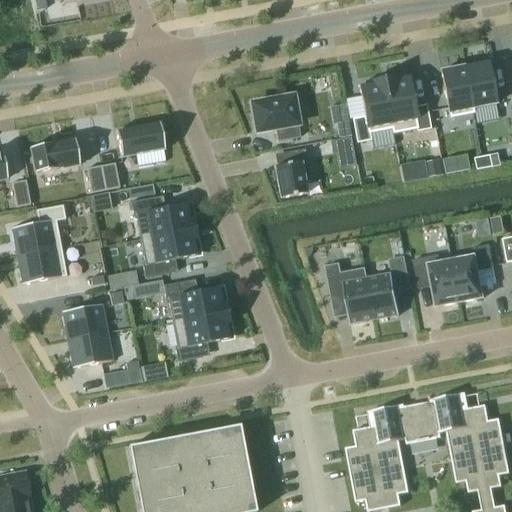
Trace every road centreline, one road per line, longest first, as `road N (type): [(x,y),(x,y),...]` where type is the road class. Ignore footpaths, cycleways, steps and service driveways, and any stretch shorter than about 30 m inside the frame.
road 1 (residential): [(291,378),(162,55)]
road 2 (tertiary): [(457,0),(162,55)]
road 3 (residential): [(291,378),(49,427)]
road 4 (residential): [(511,336),(291,378)]
road 5 (tertiary): [(162,55),(0,86)]
road 6 (residential): [(316,511),(291,378)]
